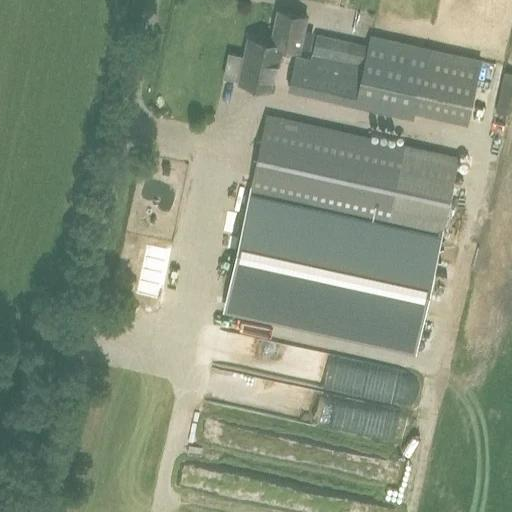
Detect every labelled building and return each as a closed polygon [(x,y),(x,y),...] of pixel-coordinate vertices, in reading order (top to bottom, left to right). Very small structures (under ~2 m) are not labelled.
[(249,38),(240,81),(273,88),(282,46),(299,49),(307,15),(278,9),(271,43),(249,38)] [(466,120),(479,62),(370,37),(368,47),(317,36),(312,60),(296,57),(289,88),(411,116),(413,108),(466,120)] [(266,114),(224,303),(416,345),(457,157),(266,114)] [(166,208),(167,196),(178,198),(183,160),(166,158),(159,207),(166,208)] [(147,263),(161,265),(165,233),(151,231),(147,263)]
